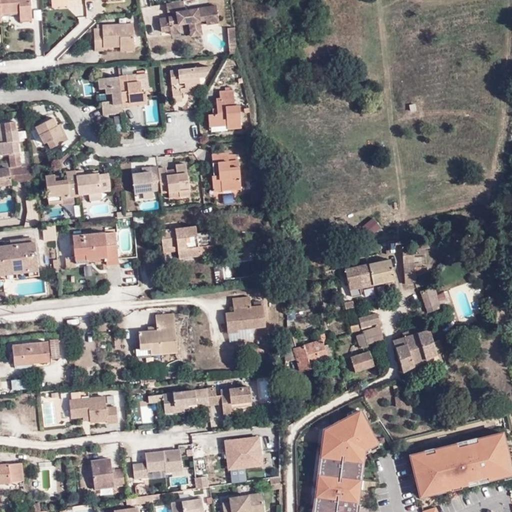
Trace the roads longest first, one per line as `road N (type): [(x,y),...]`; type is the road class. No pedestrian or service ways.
road 1 (unknown): [(0,443),(65,443),(238,420)]
road 2 (unknown): [(0,314),(220,307)]
road 3 (residential): [(0,97),(66,102),(91,140),(111,152),(186,148)]
